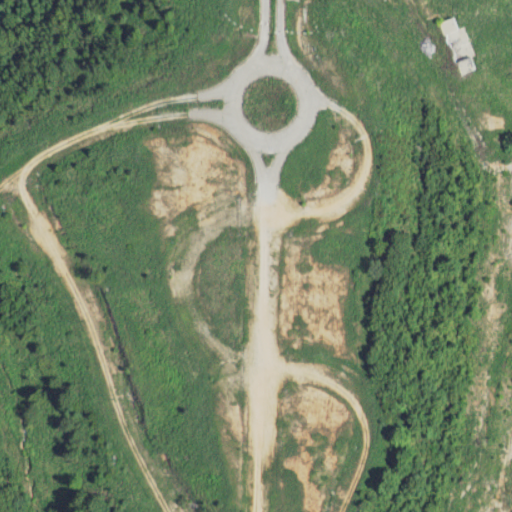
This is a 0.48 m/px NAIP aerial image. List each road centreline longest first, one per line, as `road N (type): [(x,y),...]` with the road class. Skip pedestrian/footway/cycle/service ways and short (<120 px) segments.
road 1 (track): [(262,203),(253,511)]
road 2 (residential): [(296,79),(274,65),(239,73),(227,106),(237,128),(270,140),(293,128),(303,104),(296,79)]
